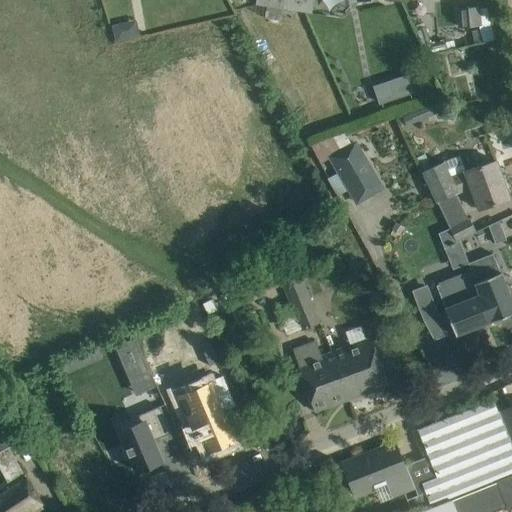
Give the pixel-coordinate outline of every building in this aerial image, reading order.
[(0,0),(0,21),(25,6),(34,19),(51,9),(45,0),(0,0)] [(257,0),(257,4),(267,6),(264,18),(282,21),(285,8),(303,11),(299,3),(299,0),(257,0)] [(299,0),(299,3),(303,11),(312,13),(314,0),(299,0)] [(480,6),(455,8),(457,27),(481,25),(480,6)] [(129,20),(111,25),(115,41),(132,36),(129,20)] [(423,22),(414,24),(424,54),(446,49),(444,40),(430,44),(423,22)] [(479,28),(471,30),(474,42),(482,40),(479,28)] [(406,74),(389,80),(395,98),(412,92),(406,74)] [(439,100),(402,115),(406,124),(443,109),(439,100)] [(384,188),(357,140),(351,142),(343,128),(310,142),(320,163),(328,159),(356,205),(384,188)] [(451,177),(443,161),(423,171),(456,241),(476,231),(469,218),(458,192),(461,191),(471,187),(479,209),(509,199),(496,160),(465,171),(465,172),(451,177)] [(506,239),(499,220),(488,225),(495,244),(506,239)] [(279,252),(289,277),(281,280),(302,330),(320,322),(289,248),(279,252)] [(493,253),(468,263),(475,282),(474,282),(475,284),(476,283),(477,287),(442,301),(456,335),(457,335),(457,334),(490,321),(490,322),(511,312),(511,302),(501,273),(501,272),(500,272),(493,253)] [(241,279),(229,286),(240,304),(252,297),(241,279)] [(426,284),(411,290),(423,321),(438,315),(426,284)] [(211,300),(203,304),(208,314),(216,310),(211,300)] [(373,337),(333,351),(349,399),(389,385),(373,337)] [(155,385),(135,339),(117,347),(137,393),(155,385)] [(349,399),(333,351),(297,364),(314,411),(349,399)] [(193,387),(171,396),(191,437),(197,434),(205,451),(233,439),(219,412),(232,406),(217,376),(204,382),(207,387),(205,387),(195,392),(193,387)] [(490,511),(505,506),(507,511),(511,511),(511,445),(493,398),(417,428),(435,475),(420,481),(431,508),(420,511),(419,511),(490,511)] [(160,409),(119,426),(139,469),(161,460),(154,446),(173,438),(160,409)] [(0,469),(7,482),(0,486),(0,511),(35,511),(43,507),(7,448),(11,446),(0,428),(0,469)] [(392,496),(413,488),(395,442),(342,463),(355,497),(376,488),(374,482),(384,477),(392,496)] [(274,511),(269,499),(242,511),(274,511)]
